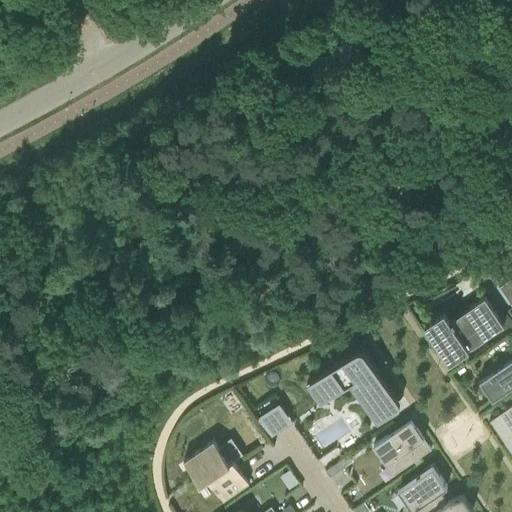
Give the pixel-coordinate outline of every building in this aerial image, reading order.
[(511,277),(498,287),(511,306),(511,277)] [(443,311),(424,325),(445,357),(449,362),(458,356),(472,346),(490,334),(503,325),(484,297),(469,307),(449,320),(443,311)] [(399,403),(398,401),(361,347),(306,384),(314,396),(318,393),(324,401),(359,377),(372,396),(362,402),(377,423),(397,409),(398,408),(399,407),(399,405),(399,403)] [(511,357),(478,380),(492,400),(511,386),(511,357)] [(278,401),(257,414),(270,434),(291,421),(278,401)] [(499,435),(507,447),(511,443),(511,404),(489,420),(499,435)] [(406,422),(373,445),(386,464),(393,459),(400,470),(431,449),(416,428),(410,419),(406,422)] [(213,439),(183,460),(196,478),(199,484),(205,479),(207,478),(223,501),(248,483),(233,460),(242,454),(231,437),(217,446),(213,439)] [(329,477),(344,467),(340,461),(325,471),(329,477)] [(399,487),(397,489),(412,510),(412,511),(419,511),(444,496),(440,491),(447,486),(432,465),(399,487)] [(419,511),(469,511),(471,511),(472,510),(463,496),(462,496),(447,501),(444,496),(419,511)] [(367,511),(369,511),(364,502),(352,510),(353,511),(367,511)]
